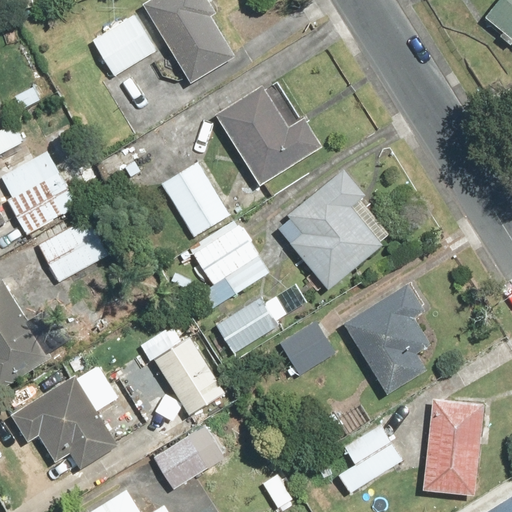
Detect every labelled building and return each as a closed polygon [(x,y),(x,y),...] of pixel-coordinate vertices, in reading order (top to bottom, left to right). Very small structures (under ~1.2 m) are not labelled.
[(216,17),(221,14),(212,0),(155,0),(149,4),(195,82),(239,56),(216,17)] [(511,0),(504,0),(491,18),(511,33),(511,0)] [(162,50),(139,15),(98,41),(120,77),(162,50)] [(328,146),(308,113),(292,123),(267,83),(220,112),(265,185),(328,146)] [(17,124),(0,133),(0,157),(27,143),(17,124)] [(17,198),(12,201),(30,235),(84,205),(53,149),(5,176),(17,198)] [(233,216),(202,163),(166,184),(196,237),(233,216)] [(369,196),(348,170),(283,229),(335,290),(395,239),(363,201),(369,196)] [(0,229),(11,224),(0,202),(0,229)] [(41,245),(62,282),(116,253),(96,215),(41,245)] [(228,277),(241,295),(274,272),(236,219),(194,249),(219,284),(228,277)] [(0,384),(5,392),(57,358),(6,280),(0,283),(0,384)] [(415,280),(349,321),(395,392),(431,368),(422,354),(438,344),(421,317),(433,309),(415,280)] [(283,326),(280,321),(290,314),(279,298),(269,305),(263,297),(221,325),(241,355),(283,326)] [(322,320),(285,342),(306,376),(342,354),(322,320)] [(230,394),(196,337),(159,359),(193,416),(230,394)] [(75,455),(81,466),(118,444),(80,378),(17,415),(33,442),(45,435),(62,463),(75,455)] [(487,402),(436,399),(432,489),(483,491),(487,402)] [(354,488),(355,490),(410,453),(388,421),(350,447),(362,464),(332,484),(341,497),(354,488)] [(228,459),(209,427),(159,457),(179,490),(228,459)] [(222,511),(215,501),(196,511),(169,511),(167,508),(160,511),(147,511),(133,488),(94,511),(222,511)] [(498,505),(487,511),(511,511),(511,501),(501,509),(498,505)]
